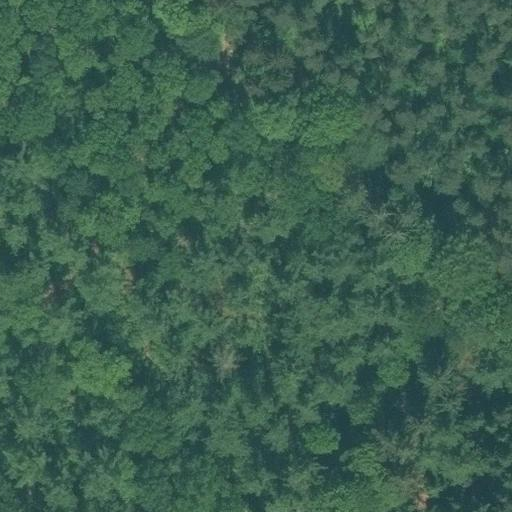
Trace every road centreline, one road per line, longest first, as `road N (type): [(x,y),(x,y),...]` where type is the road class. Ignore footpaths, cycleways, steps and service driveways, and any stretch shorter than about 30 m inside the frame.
road 1 (track): [(153,0),(416,261)]
road 2 (track): [(305,511),(432,342),(416,261)]
